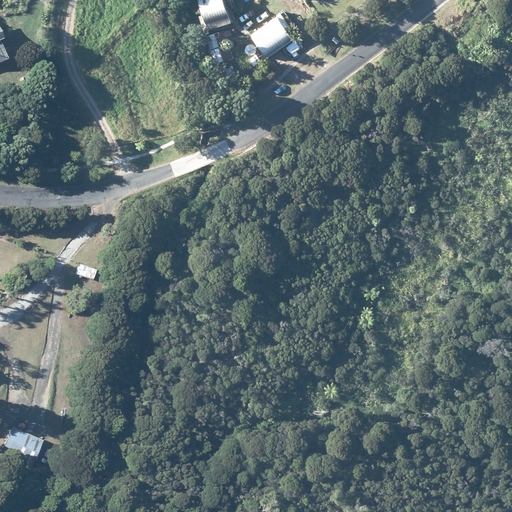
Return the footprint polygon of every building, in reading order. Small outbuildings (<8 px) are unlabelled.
[(233,1),(232,0),(199,0),(206,18),(202,19),(208,36),(212,34),(212,32),(234,25),(229,2),(233,1)] [(271,62),(298,43),(291,35),(295,32),(283,15),(253,36),(271,62)] [(206,39),(213,64),(232,58),(225,33),(206,39)] [(0,66),(8,63),(0,44),(0,66)] [(20,102),(17,85),(7,87),(11,104),(20,102)] [(15,128),(18,138),(23,137),(20,127),(15,128)] [(97,271),(79,263),(74,274),(92,282),(97,271)] [(24,431),(13,425),(11,425),(0,450),(0,451),(31,464),(42,438),(24,431)] [(34,470),(47,474),(50,467),(37,462),(34,470)]
